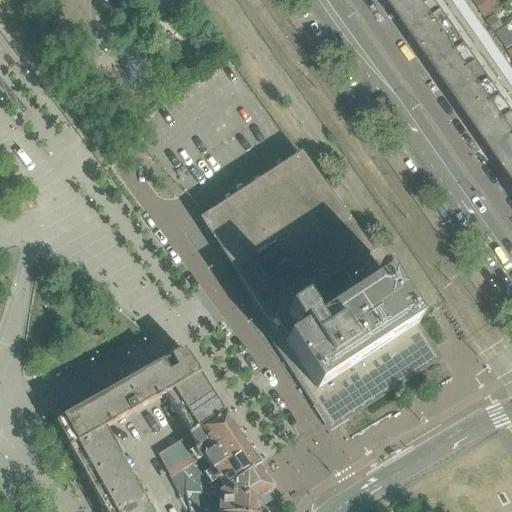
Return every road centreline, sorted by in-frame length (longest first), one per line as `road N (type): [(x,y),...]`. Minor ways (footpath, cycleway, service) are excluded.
road 1 (residential): [(354,504),(133,173)]
road 2 (residential): [(511,228),(355,0)]
road 3 (tertiary): [(481,220),(325,0)]
road 4 (residential): [(511,409),(354,504)]
